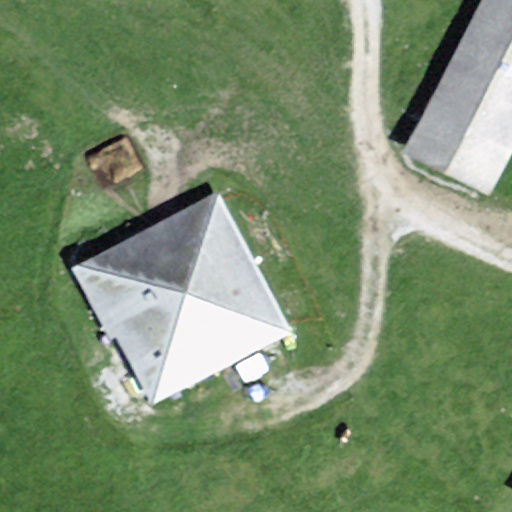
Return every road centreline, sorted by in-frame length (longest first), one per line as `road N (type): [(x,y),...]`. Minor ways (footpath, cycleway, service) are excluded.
road 1 (track): [(511,259),(411,205),(370,148),(363,0)]
road 2 (track): [(326,380),(360,333),(375,228),(395,187)]
